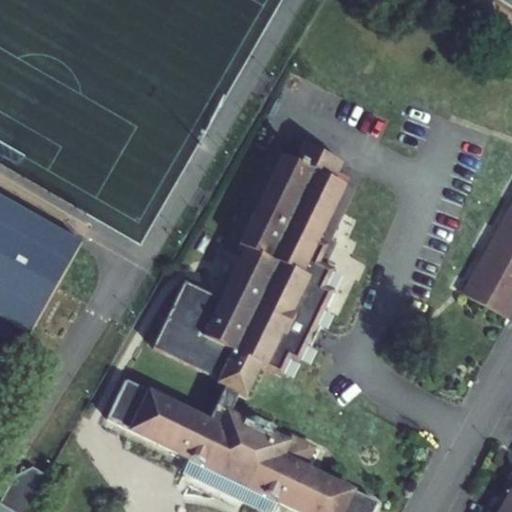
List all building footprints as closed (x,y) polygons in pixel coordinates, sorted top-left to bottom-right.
[(511,0),(499,0),(511,8),(511,0)] [(226,389),(239,396),(247,400),(262,367),(282,377),(290,360),(299,364),(334,291),(325,287),(334,269),(320,263),(329,245),(320,241),(346,188),(335,182),(339,173),(343,166),(326,157),(318,173),(295,162),(302,146),(292,141),(283,157),(239,247),(246,251),(222,301),(185,283),(153,348),(220,381),(217,385),(226,389)] [(326,157),(302,146),(295,162),(318,173),(326,157)] [(350,179),(339,173),(335,182),(346,188),(350,179)] [(82,244),(0,197),(0,335),(6,339),(14,325),(30,334),(82,244)] [(511,203),(461,294),(509,320),(511,314),(511,203)] [(229,416),(239,396),(226,389),(209,423),(125,382),(107,419),(192,460),(185,474),(262,511),(274,511),(278,503),(297,511),(374,511),(378,505),(305,469),(315,449),(292,437),(289,444),(270,435),(274,429),(250,417),(246,424),(229,416)] [(0,511),(26,511),(47,477),(40,472),(37,476),(23,468),(18,476),(15,477),(0,502),(0,511)] [(511,511),(511,483),(496,511),(511,511)]
